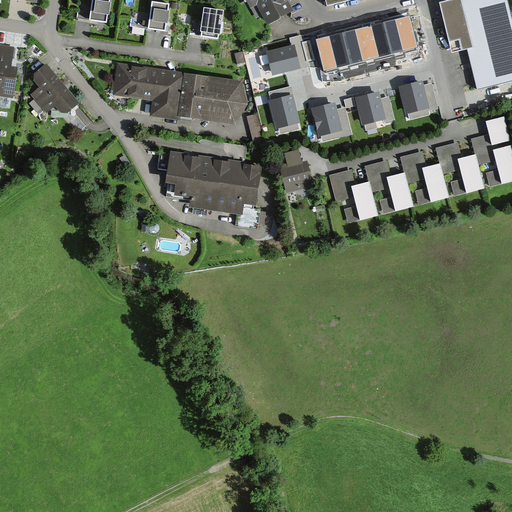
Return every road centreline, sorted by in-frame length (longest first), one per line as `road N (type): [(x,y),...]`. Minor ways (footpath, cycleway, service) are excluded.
road 1 (track): [(130,511),(340,419),(511,462)]
road 2 (residential): [(50,38),(127,138),(158,196)]
road 3 (unknown): [(303,154),(330,166),(442,138),(454,131),(451,114)]
road 4 (residential): [(50,38),(211,60)]
road 5 (residential): [(438,63),(321,93),(306,76)]
